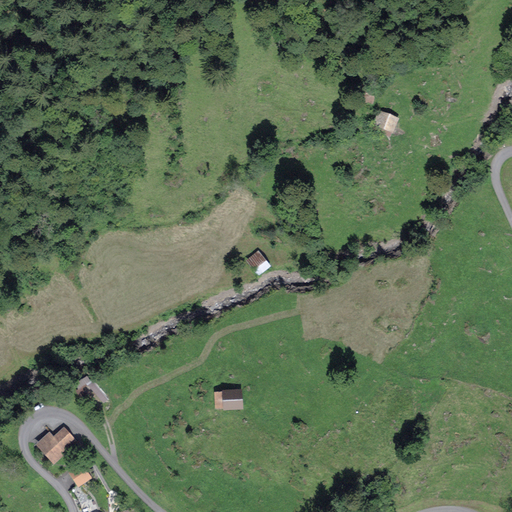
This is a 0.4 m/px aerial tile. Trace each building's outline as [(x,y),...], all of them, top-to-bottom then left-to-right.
[(364,84),(360,99),(371,102),(375,87),(364,84)] [(378,126),(376,129),(389,135),(396,119),(379,112),(374,124),(378,126)] [(248,260),(259,273),(268,266),(258,253),(248,260)] [(76,385),(82,391),(85,387),(102,404),(109,397),(87,374),(76,385)] [(225,406),(225,407),(240,407),(239,393),(216,394),(217,407),(225,406)] [(39,444),(55,461),(75,443),(63,430),(52,439),(49,436),(39,444)] [(72,473),(79,483),(88,477),(80,467),(72,473)]
